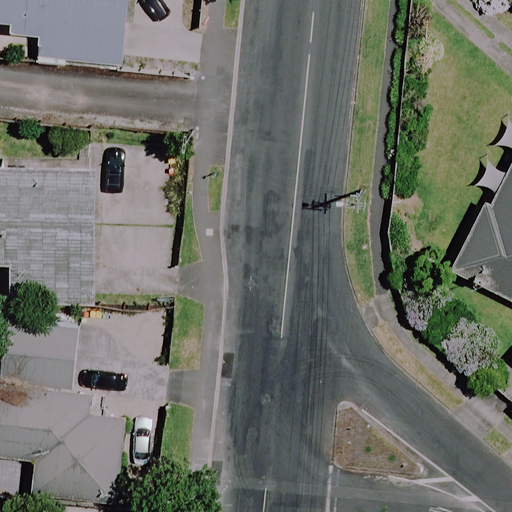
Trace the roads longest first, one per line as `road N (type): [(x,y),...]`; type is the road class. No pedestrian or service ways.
road 1 (tertiary): [(276,422),(315,0)]
road 2 (residential): [(496,511),(419,467),(337,434),(276,422)]
